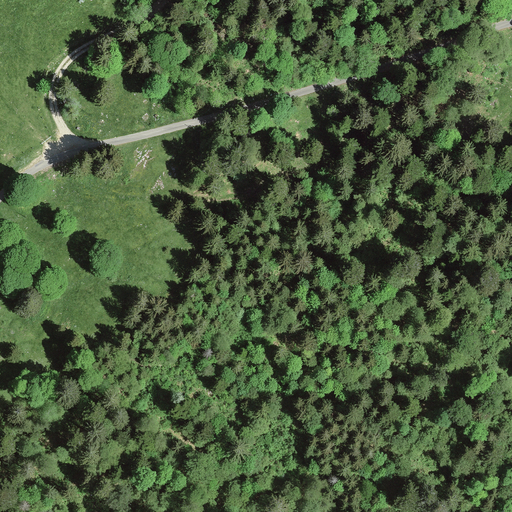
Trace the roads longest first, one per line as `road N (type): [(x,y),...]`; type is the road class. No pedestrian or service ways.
road 1 (unclassified): [(511,27),(75,151),(38,166),(0,196)]
road 2 (track): [(168,0),(82,49),(58,73),(55,108),(75,151)]
